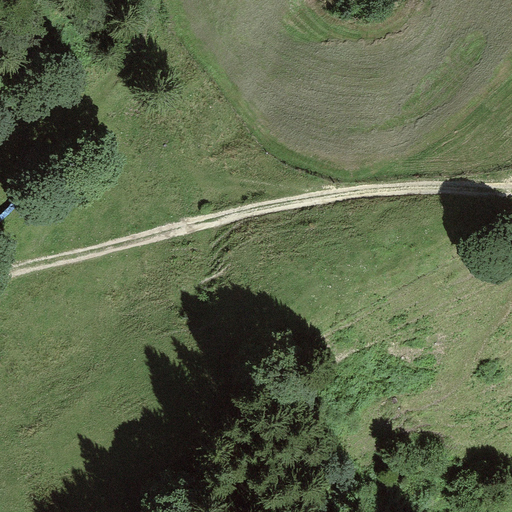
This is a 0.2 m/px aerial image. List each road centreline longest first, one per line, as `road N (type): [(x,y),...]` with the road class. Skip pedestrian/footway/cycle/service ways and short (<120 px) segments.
road 1 (track): [(0,277),(45,259),(351,188),(511,188)]
road 2 (track): [(149,0),(141,36),(98,108),(116,144),(236,182),(351,188)]
